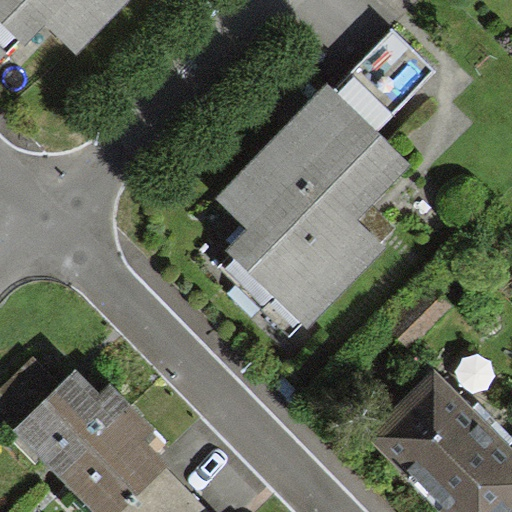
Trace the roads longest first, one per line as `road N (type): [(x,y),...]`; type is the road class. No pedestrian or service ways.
road 1 (residential): [(44,221),(335,511)]
road 2 (residential): [(44,221),(253,0)]
